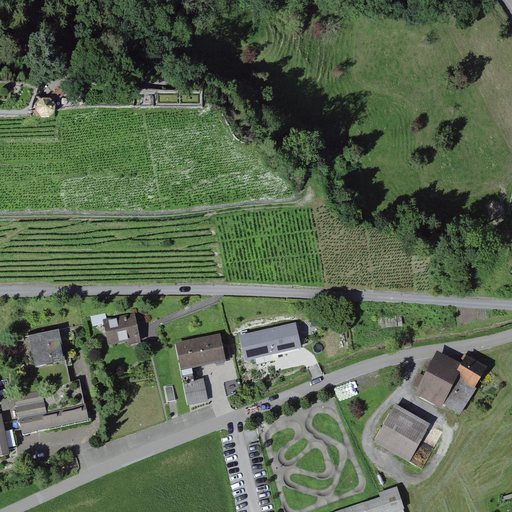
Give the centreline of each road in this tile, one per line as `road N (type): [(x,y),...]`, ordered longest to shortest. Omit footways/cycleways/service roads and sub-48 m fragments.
road 1 (unclassified): [(511,335),(408,354),(319,383),(10,511)]
road 2 (unclassified): [(511,304),(228,289),(0,293)]
road 3 (track): [(0,216),(165,216),(276,205),(300,202),(316,184)]
road 4 (track): [(75,64),(160,86),(168,79),(163,67),(96,39)]
